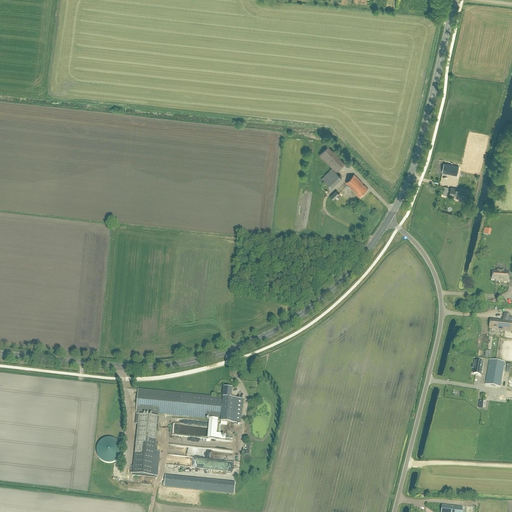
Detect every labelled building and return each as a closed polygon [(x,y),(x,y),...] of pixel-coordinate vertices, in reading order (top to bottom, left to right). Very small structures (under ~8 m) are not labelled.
[(319,155),(332,168),(321,179),(331,189),(342,178),(336,172),(345,163),(328,146),(319,155)] [(459,166),(444,163),(442,172),(457,175),(459,166)] [(346,183),(360,197),(368,189),(365,186),(364,186),(362,183),(354,174),(346,183)] [(467,199),(468,192),(453,188),(451,196),(467,199)] [(333,200),(339,194),(336,191),(330,196),(333,200)] [(498,281),(498,282),(508,282),(508,273),(503,273),(503,271),(498,271),(498,273),(493,272),(492,280),(498,281)] [(497,331),(511,332),(511,328),(511,318),(509,318),(508,322),(490,320),(489,329),(498,330),(497,331)] [(490,361),(485,385),(500,388),(504,363),(490,361)] [(483,363),(475,362),(473,374),(481,376),(483,363)] [(223,398),(178,394),(139,390),(137,412),(176,416),(204,418),(202,437),(208,437),(208,439),(225,441),(226,435),(220,434),(221,425),(227,425),(227,423),(241,424),(244,400),(231,399),(232,389),(224,388),(223,398)] [(133,475),(153,477),(159,417),(139,415),(133,475)] [(97,449),(97,451),(97,454),(97,456),(99,458),(100,460),(102,462),(104,463),(107,464),(109,464),(112,464),(114,463),(116,462),(118,460),(120,458),(121,456),(122,454),(122,451),(122,449),(121,446),(120,444),(118,442),(116,441),(114,440),(112,439),(109,439),(107,439),(104,440),(102,441),(100,442),(99,444),(97,446),(97,449)] [(164,487),(233,496),(235,483),(165,476),(164,487)]
